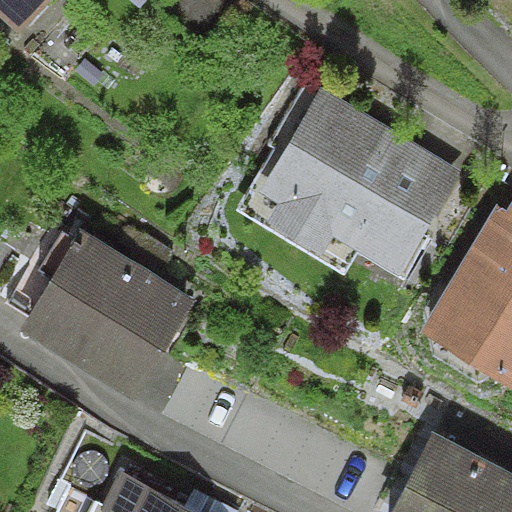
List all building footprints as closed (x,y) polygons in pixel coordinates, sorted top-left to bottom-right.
[(0,0),(0,6),(17,22),(36,0),(0,0)] [(349,235),(396,262),(428,208),(382,180),(401,148),(315,96),(249,206),(335,258),(349,235)] [(53,220),(2,302),(129,383),(181,301),(53,220)] [(437,323),(508,366),(511,359),(511,221),(508,228),(498,222),(437,323)] [(388,511),(511,511),(511,483),(427,438),(388,511)] [(191,511),(120,475),(105,505),(118,511),(191,511)]
